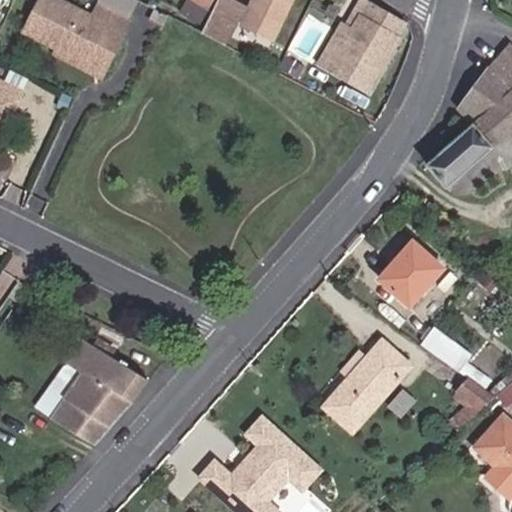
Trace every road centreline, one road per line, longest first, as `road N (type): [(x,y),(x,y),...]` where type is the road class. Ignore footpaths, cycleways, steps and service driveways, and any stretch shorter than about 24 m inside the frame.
road 1 (residential): [(241,331),(369,188),(420,113),(449,26)]
road 2 (residential): [(0,217),(241,331)]
road 3 (residential): [(79,511),(241,331)]
